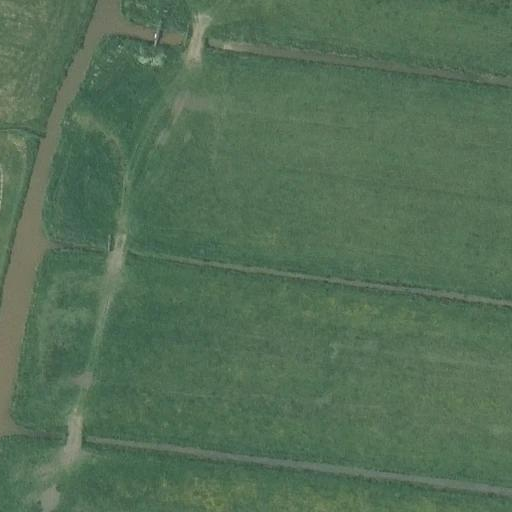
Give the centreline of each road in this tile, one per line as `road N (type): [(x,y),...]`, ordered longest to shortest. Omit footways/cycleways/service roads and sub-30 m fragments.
road 1 (track): [(270,0),(198,29),(195,55),(111,127),(130,159),(120,273),(86,422),(28,511)]
road 2 (track): [(0,104),(228,145)]
